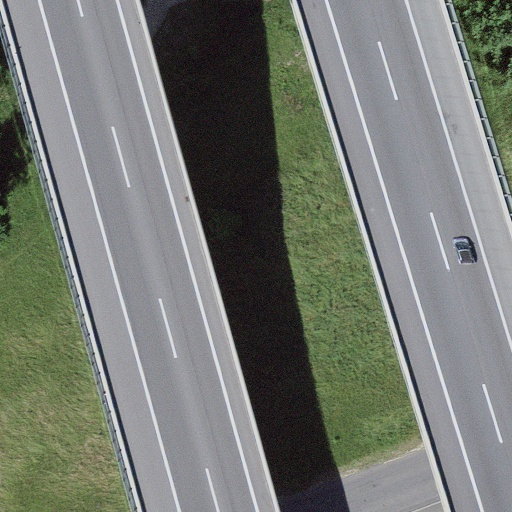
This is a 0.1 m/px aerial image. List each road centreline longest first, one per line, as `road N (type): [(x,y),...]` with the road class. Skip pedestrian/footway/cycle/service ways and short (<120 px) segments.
road 1 (motorway): [(75,0),(215,511)]
road 2 (motorway): [(511,477),(366,0)]
road 3 (unclassified): [(511,437),(328,511)]
